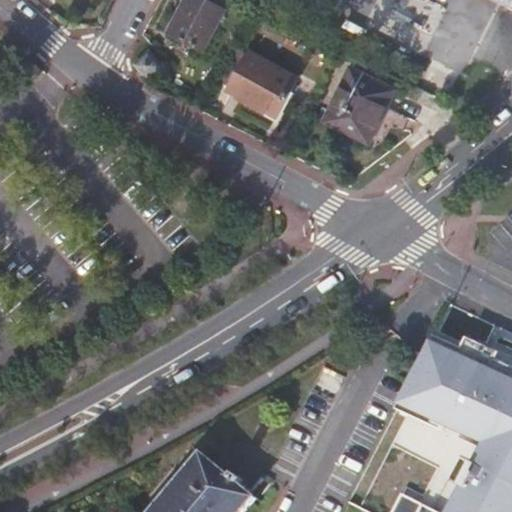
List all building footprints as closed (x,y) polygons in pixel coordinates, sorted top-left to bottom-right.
[(227,8),(224,7),(228,0),(188,0),(173,30),(208,48),(227,8)] [(511,0),(491,0),(511,10),(511,0)] [(163,65),(150,50),(135,66),(149,81),(163,65)] [(300,77),(252,51),(230,92),(279,118),(300,77)] [(363,140),(391,88),(349,66),(322,118),(363,140)] [(467,347),(438,334),(401,407),(503,459),(494,477),(476,467),(463,491),(466,493),(455,511),(434,511),(404,497),(396,511),(511,511),(511,371),(499,364),(502,360),(469,343),(467,347)] [(251,511),(260,503),(212,462),(167,511),(251,511)]
